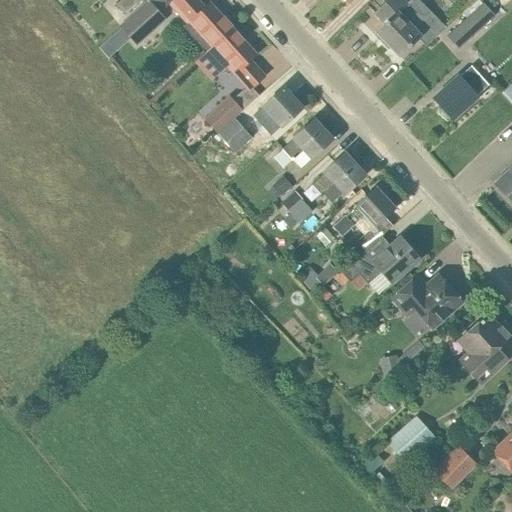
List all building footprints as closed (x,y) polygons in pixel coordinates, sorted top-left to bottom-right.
[(141,0),(120,0),(116,4),(126,14),(141,0)] [(172,0),(190,19),(182,27),(206,53),(216,44),(232,29),(210,3),(204,8),(197,0),(172,0)] [(404,0),(387,0),(373,13),(385,25),(377,33),(399,56),(418,37),(427,46),(446,28),(446,27),(438,19),(431,12),(419,0),(409,0),(407,3),(404,0)] [(483,2),(458,24),(470,37),(494,15),(483,2)] [(133,12),(118,26),(120,28),(129,38),(136,46),(151,32),(133,12)] [(0,45),(8,38),(0,28),(0,45)] [(206,53),(196,62),(212,79),(226,67),(244,88),(247,91),(252,87),(265,76),(250,59),(256,54),(232,29),(216,44),(206,53)] [(482,55),(505,80),(511,73),(511,39),(506,33),(482,55)] [(8,38),(0,45),(0,73),(10,66),(15,72),(24,65),(18,58),(23,55),(8,38)] [(100,46),(98,48),(107,58),(110,57),(115,51),(106,40),(100,46)] [(460,77),(435,98),(453,119),(478,97),(477,97),(489,86),(472,67),(461,77),(460,77)] [(511,82),(502,92),(511,103),(511,82)] [(38,99),(17,117),(31,134),(65,105),(51,88),(47,92),(42,86),(33,93),(38,99)] [(254,114),(253,115),(263,126),(271,136),(283,125),(302,107),(284,87),(264,105),(254,114)] [(229,95),(205,117),(218,132),(234,117),(243,110),(233,99),(229,95)] [(65,105),(31,134),(46,151),(67,133),(72,139),(80,132),(75,126),(79,122),(65,105)] [(234,117),(218,132),(235,151),(251,136),(235,118),(234,117)] [(295,137),(283,148),(294,159),(295,158),(302,165),(312,156),(313,157),(332,139),(313,119),(294,136),(295,137)] [(346,193),(366,175),(345,152),(326,170),(327,171),(314,183),(323,194),(324,193),(332,203),(345,191),(346,193)] [(95,166),(74,184),(88,201),(122,172),(108,155),(104,159),(98,153),(90,160),(95,166)] [(511,167),(494,184),(511,203),(511,167)] [(122,172),(88,201),(103,218),(124,200),(129,206),(137,199),(132,193),(136,189),(122,172)] [(282,175),(271,185),(281,196),(292,186),(282,175)] [(346,215),(333,226),(342,236),(354,225),(364,236),(356,242),(364,251),(373,242),(381,235),(392,226),(384,217),(395,207),(376,186),(357,204),(358,206),(347,216),(346,215)] [(302,200),(289,211),(299,222),(312,211),(302,200)] [(150,234),(126,254),(143,274),(179,244),(163,225),(170,219),(160,207),(141,223),(150,234)] [(343,269),(341,271),(350,281),(359,273),(367,282),(369,284),(383,271),(393,282),(419,258),(400,238),(391,246),(383,253),(373,242),(364,251),(343,269)] [(0,284),(9,277),(0,266),(0,284)] [(310,267),(299,278),(311,292),(323,281),(310,267)] [(359,273),(350,281),(358,290),(367,282),(359,273)] [(417,310),(432,327),(462,302),(440,275),(428,285),(420,277),(395,299),(410,316),(417,310)] [(9,277),(0,284),(0,325),(5,321),(0,315),(24,295),(9,277)] [(319,290),(313,295),(320,303),(331,294),(324,286),(319,290)] [(501,350),(501,345),(511,335),(511,329),(506,322),(501,327),(489,314),(459,340),(470,352),(462,360),(482,383),(509,360),(501,350)] [(379,358),(384,378),(387,382),(425,348),(418,340),(398,359),(397,355),(379,358)] [(416,415),(386,442),(407,465),(436,438),(416,415)] [(511,436),(496,451),(511,468),(511,436)] [(457,445),(451,452),(432,471),(450,490),(476,464),(457,445)] [(373,454),(363,464),(371,473),(381,463),(373,454)] [(378,471),(368,481),(379,492),(389,482),(378,471)] [(412,511),(403,503),(396,510),(397,511),(412,511)]
